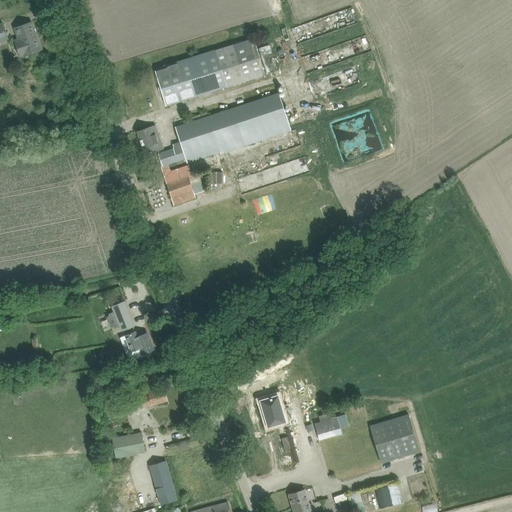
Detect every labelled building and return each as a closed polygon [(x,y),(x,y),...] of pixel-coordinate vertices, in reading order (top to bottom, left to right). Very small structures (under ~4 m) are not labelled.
[(14,28),(18,38),(14,39),(20,57),(41,49),(31,22),(14,28)] [(342,41),(344,56),(348,55),(348,53),(370,49),(368,36),(342,41)] [(253,38),(172,63),(167,65),(168,67),(156,71),(167,105),(264,75),(253,38)] [(220,152),(220,153),(292,129),(279,91),(206,116),(175,127),(181,142),(173,144),(175,148),(159,153),(163,166),(161,167),(173,205),(196,198),(189,176),(192,175),(189,165),(171,171),(169,164),(186,159),(187,163),(220,152)] [(145,155),(154,151),(165,148),(157,124),(137,131),(145,155)] [(212,183),(224,182),(223,171),(212,172),(212,183)] [(196,192),(205,189),(201,176),(192,178),(196,192)] [(240,178),(242,190),(253,189),(252,177),(240,178)] [(112,306),(115,311),(109,313),(115,327),(120,325),(122,330),(133,326),(124,302),(112,306)] [(151,352),(150,350),(153,349),(147,333),(136,337),(134,332),(118,339),(125,355),(137,350),(138,354),(142,353),(143,353),(144,353),(145,354),(147,355),(150,354),(151,352)] [(163,389),(153,392),(148,393),(148,391),(136,394),(138,398),(137,399),(140,408),(167,400),(163,389)] [(278,397),(278,396),(262,401),(262,400),(261,401),(264,411),(265,416),(268,426),(268,427),(269,426),(284,422),(285,421),(284,418),(278,397)] [(112,402),(105,404),(108,413),(115,411),(112,402)] [(342,433),(337,416),(331,418),(330,412),(319,415),(320,421),(315,423),(318,434),(336,429),(337,435),(342,433)] [(409,413),(371,423),(382,462),(420,452),(409,413)] [(116,457),(135,454),(145,452),(142,432),(112,438),(116,457)] [(166,460),(149,465),(154,480),(161,505),(177,500),(166,460)] [(149,511),(139,481),(115,489),(122,511),(149,511)] [(393,505),(388,485),(376,489),(381,508),(393,505)] [(293,511),(311,511),(305,490),(289,495),(293,511)] [(335,497),(336,502),(348,498),(346,493),(335,497)] [(366,511),(361,494),(343,499),(343,501),(336,503),(338,511),(345,511),(347,511),(346,511),(366,511)] [(230,511),(228,503),(194,511),(230,511)] [(423,505),(423,511),(438,511),(439,511),(437,503),(423,505)]
